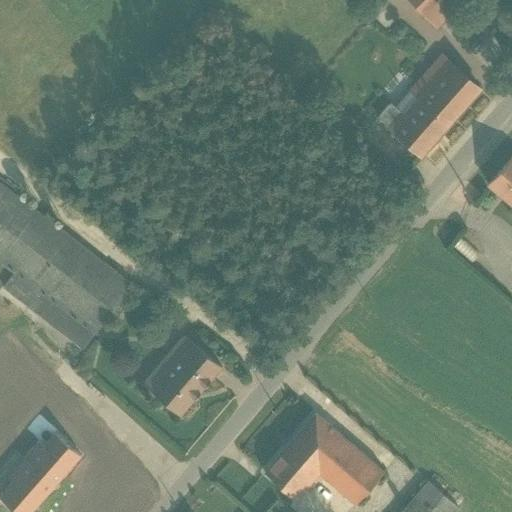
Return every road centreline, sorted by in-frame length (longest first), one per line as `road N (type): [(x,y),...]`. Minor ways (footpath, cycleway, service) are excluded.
road 1 (unclassified): [(159,511),(511,111)]
road 2 (unknown): [(277,377),(0,162)]
